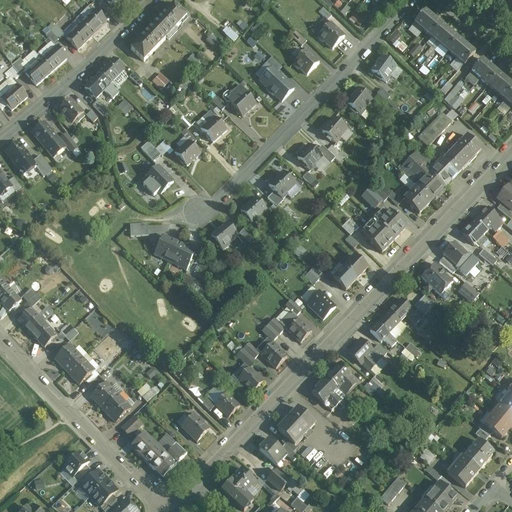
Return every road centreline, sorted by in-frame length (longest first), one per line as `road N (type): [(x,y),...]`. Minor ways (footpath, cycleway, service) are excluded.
road 1 (residential): [(190,489),(511,147)]
road 2 (residential): [(208,210),(411,0)]
road 3 (residential): [(0,349),(161,511)]
road 4 (residential): [(0,141),(130,29)]
